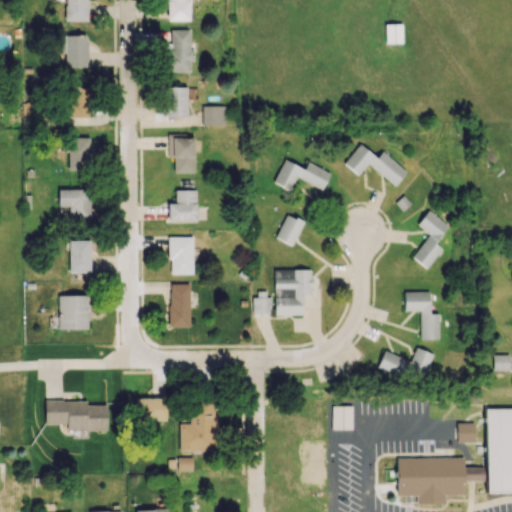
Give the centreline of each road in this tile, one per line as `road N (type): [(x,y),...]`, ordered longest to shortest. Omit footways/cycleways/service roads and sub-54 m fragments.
road 1 (residential): [(129,0),(131,360)]
road 2 (residential): [(259,360),(35,361)]
road 3 (residential): [(259,360),(316,358),(359,324),(361,231)]
road 4 (residential): [(259,360),(257,511)]
